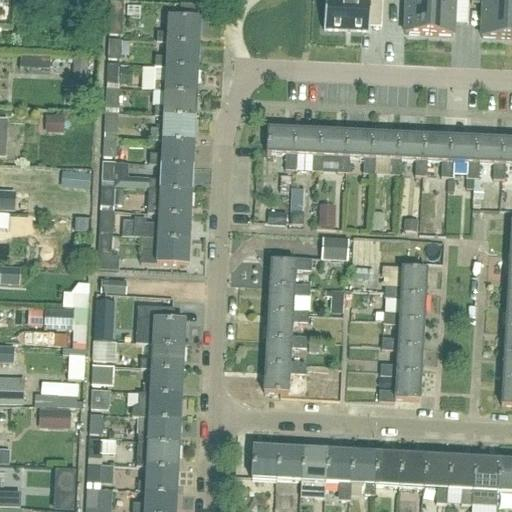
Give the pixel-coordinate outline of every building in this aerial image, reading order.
[(324,5),(323,34),(368,37),(369,11),(381,12),(381,0),(359,0),(360,7),(324,5)] [(428,39),(430,0),(406,0),(404,38),(428,39)] [(430,0),(428,39),(452,41),(454,0),(430,0)] [(481,42),(505,43),(506,0),(470,0),(471,8),(482,9),(481,42)] [(120,39),(121,20),(122,6),(109,5),(107,38),(120,39)] [(165,48),(197,50),(198,24),(166,23),(166,38),(156,37),(155,48),(165,48)] [(119,64),(120,45),(107,44),(106,63),(119,64)] [(120,47),(119,59),(129,60),(129,47),(120,47)] [(196,74),(197,50),(165,48),(164,61),(154,61),(153,72),(164,72),(196,74)] [(41,62),(41,74),(49,74),(49,63),(41,62)] [(86,65),(72,65),(71,86),(84,87),(86,65)] [(118,88),(119,69),(106,69),(105,88),(118,88)] [(194,98),(196,74),(164,72),(163,87),(153,86),(153,96),(163,97),(194,98)] [(129,75),(119,75),(118,88),(128,88),(129,75)] [(117,113),(118,94),(105,93),(104,112),(117,113)] [(193,123),(194,98),(163,97),(162,111),(154,110),(153,121),(162,121),(193,123)] [(116,137),(117,118),(103,117),(103,137),(116,137)] [(49,121),(48,137),(63,138),(63,122),(49,121)] [(160,146),(192,147),(193,123),(162,121),(161,134),(149,134),(149,145),(160,146)] [(292,161),(293,136),(266,135),(265,159),(284,160),(283,176),(295,177),(296,161),(292,161)] [(318,162),(319,137),(293,136),(292,161),(296,161),(310,161),(309,177),(321,178),(322,162),(318,162)] [(344,163),(345,138),(319,137),(318,162),(322,162),(336,163),(335,179),(347,179),(348,163),(344,163)] [(370,164),(371,140),(345,138),(344,163),(348,163),(362,164),(361,180),(373,181),(374,164),(370,164)] [(396,166),(397,141),(371,140),(370,164),(374,164),(388,165),(387,181),(399,182),(400,166),(396,166)] [(422,167),(423,142),(397,141),(396,166),(400,166),(414,167),(413,182),(425,183),(425,167),(422,167)] [(114,162),(115,143),(102,142),(101,161),(114,162)] [(447,168),(449,143),(423,142),(422,167),(425,167),(440,168),(439,184),(451,184),(451,168),(447,168)] [(473,169),(474,144),(449,143),(447,168),(451,168),(466,169),(465,185),(477,185),(478,170),(473,169)] [(499,171),(500,145),(474,144),(473,169),(478,170),(492,170),(491,186),(503,187),(504,171),(499,171)] [(511,146),(500,145),(499,171),(504,171),(511,171),(511,146)] [(191,172),(192,147),(160,146),(160,159),(148,159),(148,170),(159,171),(159,170),(191,172)] [(113,186),(114,167),(101,166),(100,186),(113,186)] [(190,196),(191,172),(159,170),(159,171),(158,185),(148,184),(148,194),(190,196)] [(89,194),(90,180),(67,178),(65,191),(89,194)] [(280,181),(279,197),(288,198),(289,182),(280,181)] [(100,191),(99,210),(121,211),(122,195),(113,194),(113,192),(100,191)] [(188,221),(190,196),(148,194),(146,219),(157,220),(157,219),(188,221)] [(290,194),(289,217),(290,217),(290,229),(302,230),(304,195),(290,194)] [(0,216),(14,218),(15,197),(0,196),(0,216)] [(111,235),(112,216),(99,216),(98,234),(111,235)] [(333,231),(333,216),(319,216),(318,231),(333,231)] [(272,217),(271,229),(284,229),(285,218),(272,217)] [(187,245),(188,221),(157,219),(157,220),(156,229),(145,228),(145,224),(133,223),(132,243),(155,244),(155,243),(187,245)] [(404,226),(403,235),(415,236),(416,227),(404,226)] [(96,259),(110,260),(110,240),(97,240),(96,259)] [(186,270),(187,245),(155,243),(155,244),(155,258),(147,258),(147,255),(139,255),(139,269),(154,269),(186,270)] [(345,267),(346,246),(320,244),(319,266),(345,267)] [(292,295),(292,290),(293,276),(309,277),(310,265),(293,264),(293,268),(269,267),(267,294),(292,295)] [(0,272),(0,276),(0,289),(18,291),(19,273),(0,272)] [(381,292),(384,293),(399,293),(400,274),(382,273),(381,292)] [(384,293),(383,304),(398,305),(399,301),(424,302),(425,276),(400,274),(399,293),(384,293)] [(125,300),(126,287),(100,285),(99,299),(125,300)] [(290,321),(291,316),(291,302),(307,303),(308,291),(292,290),(292,295),(267,294),(266,319),(290,321)] [(332,317),(344,318),(345,298),(327,297),(326,301),(333,302),(332,317)] [(382,319),(382,330),(397,331),(397,327),(422,328),(424,302),(399,301),(398,305),(398,319),(382,319)] [(291,316),(307,317),(307,303),(291,302),(291,316)] [(95,307),(94,331),(112,332),(113,308),(95,307)] [(511,333),(511,307),(505,307),(503,333),(511,333)] [(135,338),(135,349),(150,350),(182,351),(183,326),(172,325),(173,313),(137,311),(136,324),(143,324),(142,338),(135,338)] [(74,316),(73,331),(87,332),(88,314),(74,313),(74,316)] [(31,314),(30,331),(42,332),(43,314),(31,314)] [(45,315),(44,334),(73,335),(73,331),(74,316),(45,315)] [(289,346),(289,342),(290,328),(306,329),(307,317),(291,316),(290,321),(266,319),(264,345),(289,346)] [(381,344),(380,356),(395,357),(396,352),(421,354),(422,328),(397,327),(397,331),(396,345),(381,344)] [(73,335),(72,355),(86,355),(87,332),(73,331),(73,335)] [(511,358),(511,333),(503,333),(502,358),(511,358)] [(288,372),(288,368),(289,354),(305,355),(305,343),(289,342),(289,346),(264,345),(263,371),(288,372)] [(104,366),(105,347),(92,346),(91,365),(104,366)] [(181,376),(182,351),(150,350),(150,364),(140,364),(140,374),(149,374),(181,376)] [(0,368),(12,369),(13,352),(0,351),(0,368)] [(379,370),(379,382),(394,383),(394,378),(419,380),(421,354),(396,352),(395,357),(395,371),(379,370)] [(511,358),(502,358),(500,384),(511,384),(511,358)] [(71,361),(69,385),(85,386),(86,362),(71,361)] [(288,372),(263,371),(261,397),(286,399),(287,380),(303,381),(304,369),(288,368),(288,372)] [(103,390),(104,372),(91,371),(90,390),(103,390)] [(180,400),(181,376),(149,374),(148,398),(180,400)] [(378,396),(377,408),(393,409),(393,405),(418,406),(419,380),(394,378),(394,383),(393,397),(378,396)] [(0,409),(20,411),(21,386),(0,384),(0,409)] [(511,384),(500,384),(499,411),(511,411),(511,384)] [(62,389),(62,401),(81,402),(82,390),(62,389)] [(102,415),(103,396),(90,395),(89,414),(102,415)] [(179,424),(180,400),(148,398),(148,399),(138,399),(137,411),(136,411),(131,414),(131,423),(137,423),(147,423),(179,424)] [(34,400),(33,411),(74,413),(75,402),(34,400)] [(50,416),(49,433),(71,434),(72,417),(50,416)] [(101,440),(102,421),(89,420),(88,439),(101,440)] [(137,423),(136,438),(137,438),(136,447),(177,449),(179,424),(147,423),(137,423)] [(87,444),(87,463),(100,464),(100,458),(114,459),(115,446),(101,445),(87,444)] [(176,473),(177,449),(136,447),(135,472),(144,472),(176,473)] [(251,452),(249,484),(274,485),(276,454),(251,452)] [(299,486),(301,455),(276,454),(274,485),(299,486)] [(322,505),(323,488),(325,457),(301,455),(299,486),(313,487),(312,504),(322,505)] [(0,470),(8,471),(9,458),(0,457),(0,470)] [(348,489),(349,458),(325,457),(323,488),(337,489),(336,506),(348,507),(349,489),(348,489)] [(372,491),(374,459),(349,458),(348,489),(349,489),(363,490),(362,500),(374,501),(374,491),(372,491)] [(397,492),(398,461),(374,459),(372,491),(374,491),(397,492)] [(421,493),(423,462),(398,461),(397,492),(421,493)] [(445,510),(446,495),(447,464),(423,462),(421,493),(433,494),(433,509),(445,510)] [(470,496),(472,465),(447,464),(446,495),(460,496),(459,510),(470,510),(470,496)] [(494,511),(495,498),(496,466),(472,465),(470,496),(470,510),(494,511)] [(511,467),(496,466),(495,498),(511,498),(511,467)] [(99,488),(99,470),(86,469),(85,488),(99,488)] [(175,498),(176,473),(144,472),(144,486),(137,486),(137,496),(143,496),(175,498)] [(59,474),(57,511),(78,511),(80,475),(59,474)] [(97,511),(98,494),(85,493),(84,511),(97,511)] [(174,511),(175,498),(143,496),(143,509),(132,509),(131,511),(174,511)]
